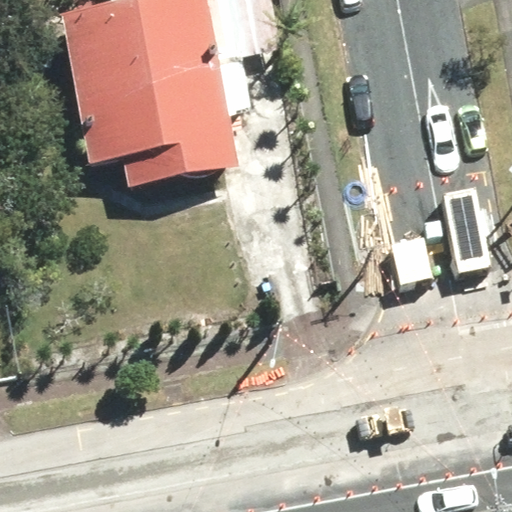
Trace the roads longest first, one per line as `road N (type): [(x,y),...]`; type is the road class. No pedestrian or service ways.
road 1 (primary): [(45,511),(476,429)]
road 2 (residential): [(397,0),(476,429)]
